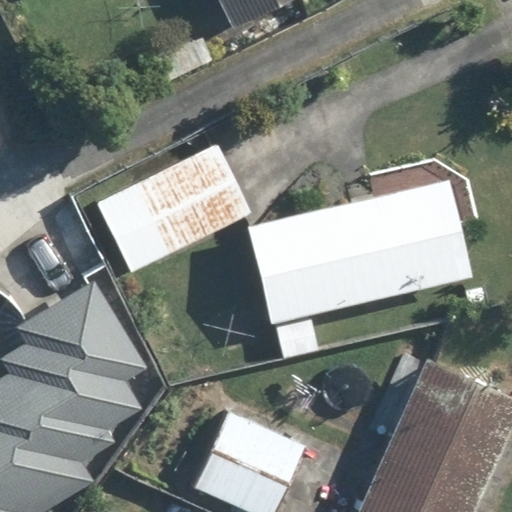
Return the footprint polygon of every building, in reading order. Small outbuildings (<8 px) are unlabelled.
[(273,0),(216,0),(228,23),(273,0)] [(216,141),(98,204),(133,270),(252,208),(216,141)] [(271,325),(277,323),(284,353),(326,344),(319,314),(476,278),(452,173),(247,219),(271,325)] [(0,511),(36,511),(35,510),(91,476),(81,459),(116,438),(110,429),(140,411),(124,382),(147,368),(93,278),(17,323),(27,340),(0,355),(0,360),(7,371),(0,375),(0,511)] [(485,511),(511,445),(511,386),(417,349),(352,511),(485,511)] [(269,511),(302,440),(226,406),(190,485),(249,511),(269,511)]
